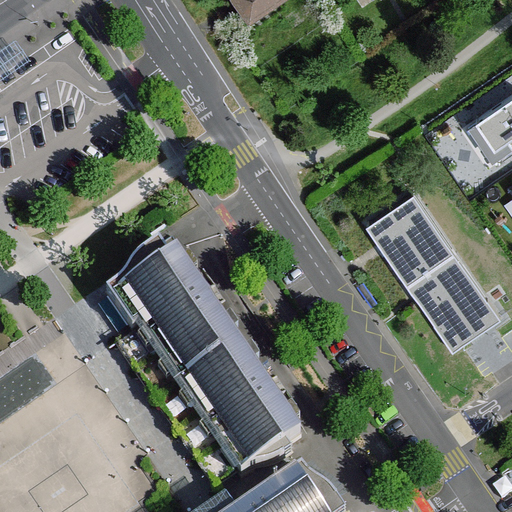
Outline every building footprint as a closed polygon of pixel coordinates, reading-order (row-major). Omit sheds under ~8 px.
[(237,0),(250,19),(277,0),(237,0)] [(0,89),(32,68),(17,47),(0,58),(0,89)] [(511,164),(511,93),(460,128),(493,177),(511,164)] [(414,193),(370,223),(410,281),(454,251),(414,193)] [(139,331),(180,389),(240,346),(177,255),(170,260),(160,247),(136,264),(127,278),(121,286),(107,295),(134,334),(139,331)] [(501,317),(454,251),(410,281),(455,348),(501,317)] [(139,331),(134,334),(116,346),(216,491),(240,474),(180,389),(139,331)] [(240,346),(180,389),(240,474),(243,479),(256,472),(269,470),(281,465),(294,456),(288,447),(303,437),(240,346)] [(242,511),(345,511),(335,498),(326,489),(311,480),(303,470),(258,501),(242,511)] [(234,511),(223,495),(198,511),(234,511)]
